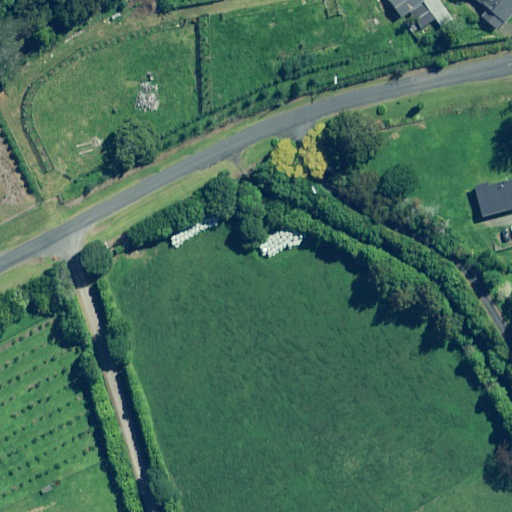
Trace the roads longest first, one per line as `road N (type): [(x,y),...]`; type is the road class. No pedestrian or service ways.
road 1 (residential): [(0,253),(311,108),(511,61)]
road 2 (track): [(152,511),(55,222)]
